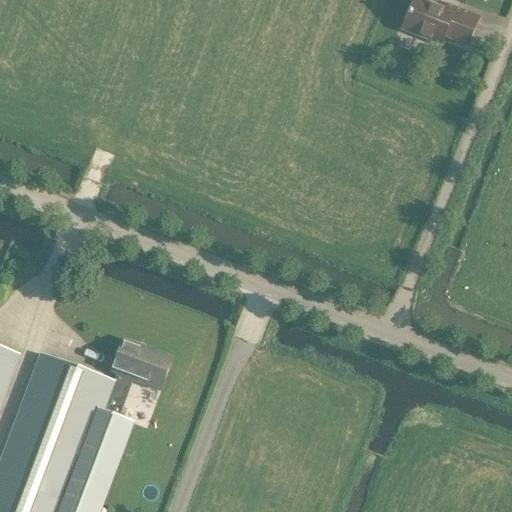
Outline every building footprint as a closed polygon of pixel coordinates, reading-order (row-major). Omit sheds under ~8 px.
[(447,5),(446,9),(421,0),(415,0),(404,31),(443,45),(446,37),(469,46),(478,18),(447,5)] [(117,375),(115,383),(104,411),(119,417),(133,380),(161,390),(173,359),(124,341),(112,373),(117,375)] [(0,347),(0,411),(21,355),(0,347)] [(0,466),(0,511),(66,511),(104,411),(115,383),(41,355),(0,466)] [(104,411),(66,511),(102,511),(136,423),(119,417),(104,411)]
